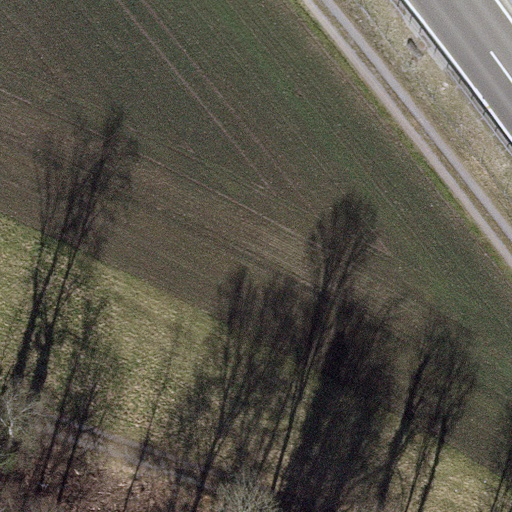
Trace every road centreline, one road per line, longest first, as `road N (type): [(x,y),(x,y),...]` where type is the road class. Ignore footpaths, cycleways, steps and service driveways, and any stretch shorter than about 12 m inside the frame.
road 1 (track): [(0,390),(315,511)]
road 2 (track): [(319,0),(511,242)]
